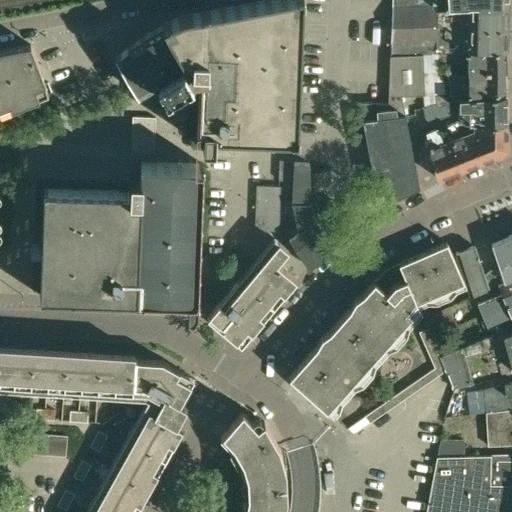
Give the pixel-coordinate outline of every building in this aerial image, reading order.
[(208,11),(202,12),(188,14),(182,16),(178,17),(168,22),(168,21),(162,24),(163,25),(154,30),(144,35),(131,45),(131,44),(128,46),(129,46),(118,55),(118,54),(116,56),(117,58),(118,58),(120,61),(130,77),(141,96),(161,83),(165,89),(169,97),(198,79),(201,79),(199,135),(204,135),(204,147),(217,148),(217,135),(275,137),(291,138),(297,138),(297,132),(300,54),(301,0),(265,0),(208,11)] [(436,4),(412,5),(413,30),(437,29),(507,27),(508,3),(468,4),(468,5),(436,7),(436,4)] [(390,44),(390,46),(390,52),(421,51),(437,50),(452,50),(505,49),(507,49),(507,27),(437,29),(413,30),(412,5),(391,5),(391,6),(391,8),(392,8),(391,22),(390,42),(390,43),(390,44)] [(0,257),(2,257),(1,243),(5,243),(4,219),(1,219),(1,204),(4,204),(4,192),(1,192),(1,179),(4,179),(3,165),(0,165),(0,140),(3,140),(3,122),(19,116),(18,113),(42,104),(43,107),(58,101),(51,82),(47,83),(33,45),(0,50),(0,257)] [(437,50),(421,51),(425,92),(425,94),(423,105),(436,103),(436,105),(444,103),(444,94),(442,74),(441,60),(450,59),(468,59),(468,70),(501,69),(505,69),(505,49),(452,50),(437,50)] [(388,82),(388,95),(401,95),(425,94),(425,92),(421,51),(390,52),(389,63),(388,82)] [(468,72),(442,74),(444,94),(456,93),(489,91),(505,90),(505,69),(501,69),(468,70),(468,72)] [(359,102),(359,103),(366,141),(372,172),(374,177),(376,180),(389,200),(389,201),(419,186),(417,178),(401,95),(388,95),(387,103),(359,102)] [(450,102),(444,103),(452,122),(459,119),(468,124),(505,123),(505,95),(490,96),(459,98),(450,100),(450,102)] [(423,105),(422,106),(427,132),(433,162),(437,178),(502,152),(505,147),(505,123),(468,124),(459,119),(452,122),(444,103),(436,105),(436,103),(423,105)] [(135,116),(133,152),(156,152),(158,117),(135,116)] [(308,201),(309,163),(293,162),(293,160),(279,160),(278,180),(292,181),(292,206),(298,228),(291,233),(291,240),(299,253),(308,267),(332,244),(312,213),(309,201),(308,201)] [(44,189),(40,287),(39,296),(43,296),(43,295),(93,297),(98,297),(187,300),(187,316),(196,316),(196,315),(199,257),(203,164),(142,162),(141,178),(131,178),(130,192),(125,192),(44,189)] [(257,185),(255,230),(279,231),(280,186),(257,185)] [(511,231),(490,239),(502,274),(495,277),(492,271),(483,275),(472,245),(455,253),(471,295),(498,284),(511,277),(511,231)] [(288,250),(278,241),(274,238),(255,260),(219,302),(208,316),(207,317),(241,345),(296,279),(277,263),(288,250)] [(426,295),(465,281),(449,243),(385,270),(363,293),(355,299),(349,308),(329,330),(321,337),(316,346),(290,375),(328,410),(414,311),(410,308),(414,302),(426,295)] [(479,303),(483,314),(511,301),(511,277),(498,284),(501,294),(479,303)] [(511,301),(483,314),(487,324),(510,315),(511,319),(511,301)] [(353,433),(446,371),(430,326),(421,330),(434,368),(346,426),(353,433)] [(503,374),(511,370),(511,329),(503,334),(502,331),(491,335),(461,348),(472,382),(503,374)] [(186,408),(179,404),(181,400),(193,378),(162,360),(134,359),(134,353),(18,345),(0,344),(0,346),(0,388),(14,389),(28,391),(144,398),(147,399),(84,511),(135,511),(182,428),(177,425),(186,408)] [(443,417),(472,413),(487,411),(511,408),(511,381),(505,383),(482,390),(482,391),(475,392),(472,384),(453,389),(446,402),(443,417)] [(511,408),(487,411),(488,445),(511,444),(511,408)] [(45,420),(46,412),(36,411),(35,419),(45,420)] [(285,511),(288,494),(287,476),(284,461),(278,444),(264,421),(262,422),(257,427),(242,411),(220,436),(232,450),(235,447),(243,461),(240,463),(245,479),(248,479),(248,494),(246,494),(242,511),(243,511),(285,511)] [(56,413),(46,412),(45,420),(55,421),(56,413)] [(79,422),(79,414),(69,413),(68,422),(79,422)] [(79,422),(89,423),(89,415),(79,414),(79,422)] [(96,438),(103,442),(108,433),(101,429),(96,438)] [(49,456),(66,457),(66,456),(67,437),(50,436),(49,454),(49,456)] [(96,438),(91,447),(98,451),(103,442),(96,438)] [(439,439),(437,453),(464,453),(464,439),(439,439)] [(511,452),(492,453),(492,468),(511,468),(511,452)] [(511,511),(511,485),(491,485),(492,468),(492,453),(464,453),(437,453),(425,511),(511,511)] [(84,459),(79,468),(86,471),(91,463),(84,459)] [(81,480),(86,471),(79,468),(74,476),(81,480)] [(68,488),(63,497),(70,501),(75,492),(68,488)] [(65,510),(70,501),(63,497),(58,506),(65,510)]
